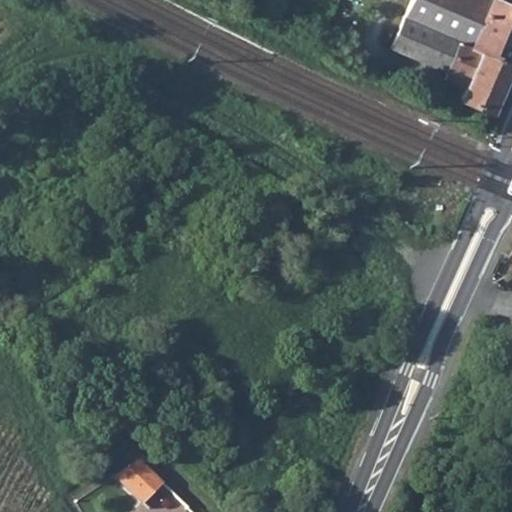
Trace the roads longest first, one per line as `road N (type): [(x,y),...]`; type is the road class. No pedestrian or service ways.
road 1 (track): [(443,286),(282,153),(105,65),(59,60),(0,93)]
road 2 (tertiary): [(511,143),(348,511)]
road 3 (tertiary): [(373,511),(511,193)]
